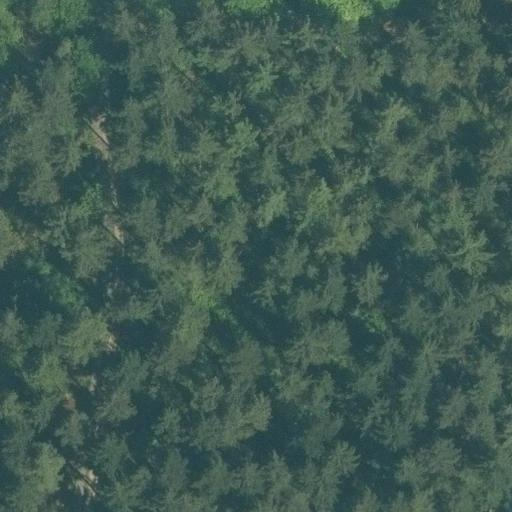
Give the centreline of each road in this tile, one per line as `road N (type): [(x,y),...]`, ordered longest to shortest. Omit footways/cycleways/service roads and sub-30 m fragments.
road 1 (track): [(92,511),(120,305),(112,28),(123,0)]
road 2 (track): [(87,29),(511,33)]
